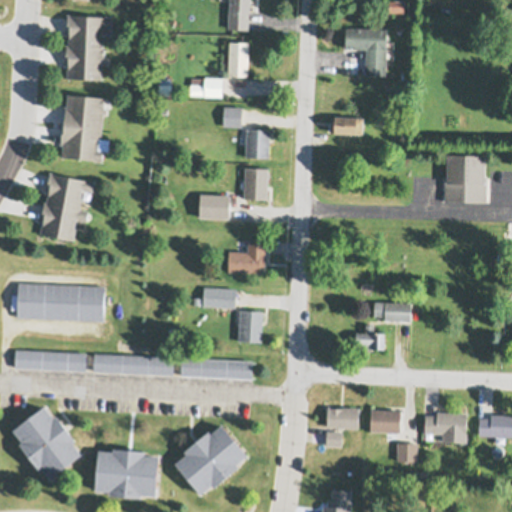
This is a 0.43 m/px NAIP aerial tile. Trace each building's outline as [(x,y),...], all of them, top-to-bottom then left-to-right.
[(229,0),(250,0),(250,11),(249,11),(248,28),(228,27),(229,9),(229,0)] [(389,0),(404,0),(404,11),(389,11),(389,0)] [(72,13),(104,15),(104,14),(113,14),(113,26),(103,26),(102,35),(104,35),(104,45),(105,45),(104,56),(101,56),(101,65),(103,66),(102,78),(67,76),(68,64),(65,64),(65,60),(66,60),(67,47),(66,47),(66,43),(68,43),(69,33),(66,33),(66,29),(68,29),(68,16),(67,16),(67,12),(72,13)] [(346,26),(387,28),(386,74),(366,73),(367,47),(345,46),(346,26)] [(229,40),(249,41),(248,74),(228,74),(229,40)] [(204,75),(223,76),(222,95),(220,95),(220,99),(215,99),(215,95),(204,95),(204,94),(190,93),(190,83),(191,83),(191,76),(204,77),(204,75)] [(159,77),(172,77),(172,83),(172,94),(158,94),(158,83),(159,77)] [(68,92),(105,96),(102,137),(110,138),(109,150),(104,150),(103,160),(94,159),(94,158),(62,156),(63,142),(61,142),(61,137),(62,137),(63,127),(64,127),(66,109),(65,108),(65,105),(67,105),(68,92)] [(224,105),(243,105),(242,125),(223,124),(224,105)] [(335,115),(358,116),(363,116),(363,132),(335,131),(335,130),(331,130),(331,116),(335,116),(335,115)] [(247,127),(270,128),(269,157),(246,156),(247,127)] [(447,153),(485,154),(485,175),(487,175),(486,201),(444,200),(445,174),(447,174),(447,153)] [(245,166),(268,167),(267,198),(244,197),(245,166)] [(41,232),(40,232),(43,221),(40,220),(41,217),(42,217),(45,204),(44,204),(44,200),(47,201),(49,191),(46,191),(47,187),(48,188),(50,174),(49,173),(50,170),(55,172),(55,173),(86,179),(86,178),(95,180),(93,190),(83,188),(81,197),(82,197),(80,207),(90,209),(87,220),(77,218),(75,226),(77,227),(74,239),(41,232)] [(200,192),(230,194),(229,218),(199,216),(200,192)] [(248,240),(266,240),(265,266),(260,266),(259,271),(228,270),(229,250),(248,250),(248,240)] [(497,251),(506,251),(505,266),(497,265),(497,251)] [(18,281),(105,284),(104,319),(17,316),(18,281)] [(204,285),(237,287),(236,306),(203,304),(204,285)] [(375,300),(385,300),(411,301),(411,319),(385,319),(385,315),(374,315),(375,300)] [(240,308),(263,310),(261,341),(238,339),(240,308)] [(356,331),(365,331),(365,323),(375,323),(375,331),(385,331),(385,348),(373,348),(373,350),(356,349),(356,331)] [(16,348),(87,351),(86,370),(15,366),(16,348)] [(94,352),(174,356),(173,373),(94,369),(94,352)] [(182,356),(253,359),(252,377),(181,374),(182,356)] [(13,429),(44,405),(54,417),(57,415),(76,440),(73,442),(82,454),(51,478),(42,466),(39,469),(19,443),(22,441),(13,429)] [(328,405),(330,405),(330,407),(343,407),(343,406),(359,406),(358,427),(327,426),(328,405)] [(371,408),(401,409),(400,431),(370,430),(371,408)] [(437,410),(467,412),(466,432),(467,432),(466,441),(442,440),(442,433),(425,432),(425,414),(437,415),(437,410)] [(511,435),(479,434),(480,417),(491,417),(491,412),(511,413),(511,435)] [(176,463),(187,453),(184,451),(209,430),(211,433),(222,424),(248,454),(236,464),(239,467),(214,487),(212,484),(201,493),(175,463),(176,463)] [(327,430),(342,430),(342,445),(326,445),(327,430)] [(397,441),(418,442),(418,460),(397,460),(397,441)] [(99,449),(113,451),(114,447),(145,450),(145,454),(160,455),(156,495),(141,494),(141,497),(110,495),(110,491),(95,489),(99,449)]
